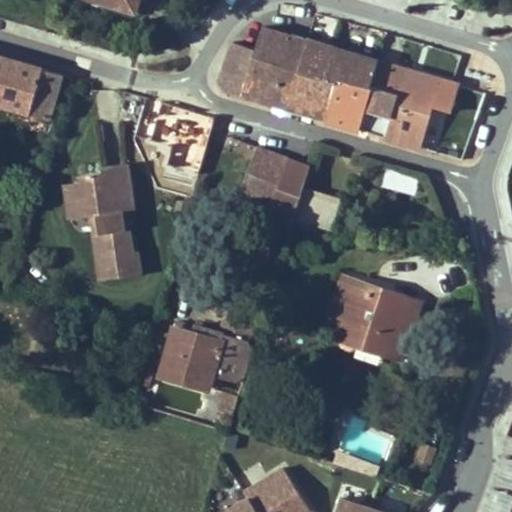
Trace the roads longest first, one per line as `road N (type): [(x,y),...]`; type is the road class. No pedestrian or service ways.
road 1 (residential): [(460,511),(508,353),(477,179)]
road 2 (residential): [(477,179),(216,104),(192,77)]
road 3 (residential): [(0,36),(155,81),(192,77)]
road 4 (residential): [(322,0),(511,47)]
